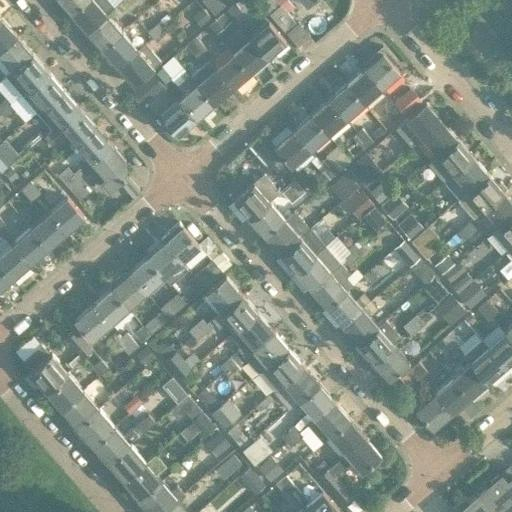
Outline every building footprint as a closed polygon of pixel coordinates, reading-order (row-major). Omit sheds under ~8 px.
[(60,0),(70,11),(82,0),(60,0)] [(105,12),(114,5),(108,0),(82,0),(70,11),(86,29),(105,12)] [(244,10),(236,0),(235,0),(226,8),(234,18),(244,10)] [(283,31),(294,22),(286,13),(274,0),(268,0),(263,5),(269,12),(267,13),(283,31)] [(287,0),(274,0),(286,13),(293,6),(287,0)] [(210,17),(202,7),(195,13),(203,23),(210,17)] [(230,20),(222,11),(209,23),(217,32),(230,20)] [(121,30),(105,12),(86,29),(101,47),(121,30)] [(166,13),(160,19),(164,24),(170,18),(166,13)] [(0,15),(0,47),(16,33),(0,15)] [(155,41),(168,29),(160,19),(146,31),(155,41)] [(284,38),(276,29),(267,19),(250,34),(267,53),(272,48),(275,52),(286,42),(283,39),(284,38)] [(206,41),(215,33),(209,25),(200,33),(206,41)] [(117,65),(136,48),(121,30),(101,47),(117,65)] [(16,33),(0,47),(0,54),(12,68),(32,51),(16,33)] [(248,69),(267,53),(250,34),(232,50),(248,69)] [(197,57),(207,48),(195,35),(185,44),(197,57)] [(133,83),(160,59),(144,41),(136,48),(117,65),(133,83)] [(369,60),(364,65),(380,84),(398,68),(390,59),(393,56),(382,44),(367,57),(369,60)] [(231,84),(248,69),(232,50),(214,65),(231,84)] [(12,69),(6,75),(20,92),(47,69),(32,51),(12,68),(12,69)] [(172,55),(160,65),(161,67),(169,76),(170,77),(182,66),(172,55)] [(213,100),(231,84),(214,65),(208,58),(190,73),(197,81),(213,100)] [(363,99),(380,84),(364,65),(346,80),(363,99)] [(164,80),(169,76),(161,67),(156,71),(164,80)] [(47,69),(20,92),(36,110),(63,87),(47,69)] [(152,72),(141,81),(151,93),(163,83),(152,72)] [(345,115),(363,99),(346,80),(328,96),(345,115)] [(195,116),(213,100),(197,81),(178,97),(195,116)] [(420,95),(420,94),(412,85),(394,100),(403,110),(420,95)] [(63,87),(36,110),(52,127),(78,105),(63,87)] [(11,110),(17,105),(8,95),(3,100),(11,110)] [(327,131),(345,115),(328,96),(310,111),(327,131)] [(176,132),(195,116),(178,97),(159,113),(165,119),(172,128),(175,131),(176,132)] [(0,111),(4,116),(11,110),(3,100),(0,102),(0,111)] [(405,117),(394,127),(410,146),(421,136),(441,119),(425,100),(405,117)] [(40,130),(34,136),(42,145),(48,140),(50,143),(62,132),(65,129),(74,139),(94,123),(78,105),(52,127),(52,128),(44,135),(40,130)] [(395,105),(388,111),(395,120),(402,114),(395,105)] [(309,146),(327,131),(310,111),(292,128),(309,146)] [(165,119),(160,124),(170,136),(175,131),(172,128),(165,119)] [(441,119),(421,136),(436,153),(456,136),(441,119)] [(94,123),(74,139),(89,157),(109,140),(94,123)] [(379,124),(371,131),(376,137),(384,130),(379,124)] [(357,142),(367,133),(361,127),(351,136),(357,142)] [(290,163),(309,146),(292,128),(274,144),(290,163)] [(363,148),(373,139),(367,133),(357,142),(363,148)] [(34,136),(26,142),(27,143),(30,146),(35,151),(42,145),(34,136)] [(437,154),(428,162),(443,179),(452,171),(472,154),(456,136),(436,153),(437,154)] [(257,137),(248,145),(258,157),(267,149),(257,137)] [(109,140),(89,157),(105,175),(100,179),(108,188),(118,179),(124,174),(123,172),(125,170),(125,162),(123,160),(125,158),(109,140)] [(27,143),(18,151),(21,154),(30,146),(27,143)] [(21,154),(19,156),(23,161),(23,162),(31,154),(32,155),(33,156),(36,153),(35,152),(35,151),(30,146),(26,150),(21,154)] [(364,153),(349,166),(365,185),(380,172),(364,153)] [(452,171),(443,179),(458,197),(487,172),(472,154),(452,171)] [(327,157),(317,166),(322,171),(332,163),(327,157)] [(277,160),(272,165),(277,171),(284,165),(279,159),(277,160)] [(328,178),(338,170),(332,163),(322,171),(328,178)] [(63,180),(71,172),(66,166),(57,173),(63,180)] [(10,167),(4,172),(12,181),(18,175),(10,167)] [(79,198),(94,185),(78,167),(71,172),(63,180),(79,198)] [(284,186),(294,177),(287,170),(278,179),(284,186)] [(357,185),(345,171),(330,184),(342,198),(357,185)] [(482,207),(502,189),(487,172),(458,197),(457,197),(473,215),(482,207)] [(124,174),(118,179),(123,186),(131,179),(126,173),(124,174)] [(295,179),(282,191),(291,201),(304,190),(295,179)] [(25,194),(35,186),(30,180),(20,189),(25,194)] [(248,217),(268,200),(251,181),(232,198),(248,217)] [(369,192),(380,204),(391,194),(380,182),(369,191),(369,192)] [(31,202),(41,193),(35,186),(25,194),(31,202)] [(498,225),(511,212),(511,200),(502,189),(482,207),(498,225)] [(373,204),(361,190),(350,199),(362,214),(363,213),(373,204)] [(391,194),(380,204),(391,218),(405,206),(393,192),(391,194)] [(66,195),(48,210),(65,229),(71,224),(74,227),(85,218),(82,215),(83,214),(66,195)] [(283,217),(268,200),(248,217),(264,234),(283,217)] [(376,229),(387,220),(373,204),(363,213),(376,229)] [(308,227),(292,209),(283,217),(264,234),(279,252),(308,227)] [(48,210),(30,225),(47,245),(65,229),(48,210)] [(409,212),(397,223),(410,238),(422,227),(409,212)] [(511,240),(511,212),(498,225),(499,225),(491,231),(505,247),(511,241),(511,240)] [(469,220),(457,231),(463,238),(475,227),(469,220)] [(196,241),(181,223),(178,221),(161,236),(163,239),(180,259),(198,243),(196,241)] [(30,225),(12,241),(29,261),(47,245),(30,225)] [(294,269),(324,244),(308,226),(308,227),(279,252),(294,269)] [(207,235),(198,243),(211,258),(220,250),(207,235)] [(163,239),(146,254),(163,274),(169,282),(187,266),(180,259),(163,239)] [(409,264),(419,256),(405,239),(395,248),(409,264)] [(359,255),(365,250),(356,240),(351,245),(359,255)] [(12,241),(0,251),(0,264),(10,276),(29,261),(12,241)] [(340,262),(339,262),(324,244),(294,269),(310,287),(340,262)] [(354,260),(359,255),(351,245),(341,254),(344,258),(348,254),(354,260)] [(220,250),(211,258),(212,259),(221,269),(222,270),(231,262),(220,250)] [(440,272),(453,262),(446,253),(433,264),(440,272)] [(145,290),(163,274),(146,254),(127,271),(145,290)] [(350,264),(354,260),(348,254),(344,258),(350,264)] [(424,283),(435,274),(419,256),(409,264),(424,283)] [(203,285),(221,269),(212,259),(194,275),(203,285)] [(444,273),(450,280),(464,269),(458,261),(444,273)] [(346,276),(349,272),(340,262),(310,287),(325,305),(345,288),(346,289),(353,283),(346,276)] [(0,264),(0,285),(10,276),(0,264)] [(118,273),(107,283),(110,286),(127,306),(145,290),(127,271),(120,276),(118,273)] [(465,272),(451,285),(457,291),(471,279),(465,272)] [(220,309),(240,292),(224,274),(205,291),(220,309)] [(196,290),(203,285),(194,275),(187,280),(191,284),(196,290)] [(473,280),(457,294),(468,307),(471,305),(484,293),(473,280)] [(196,290),(191,284),(185,289),(192,296),(197,292),(196,290)] [(109,322),(127,306),(110,286),(91,302),(109,322)] [(355,299),(346,289),(345,288),(325,305),(341,323),(369,298),(363,291),(355,299)] [(177,291),(159,307),(168,317),(173,313),(186,302),(177,291)] [(232,331),(256,310),(240,292),(220,309),(221,309),(211,318),(206,322),(202,318),(196,323),(205,333),(216,323),(218,326),(224,322),(232,331)] [(452,296),(438,308),(450,323),(464,310),(452,296)] [(368,315),(377,307),(369,298),(341,323),(356,340),(376,323),(368,315)] [(483,313),(493,304),(487,298),(477,306),(483,313)] [(91,338),(109,322),(91,302),(73,318),(91,338)] [(488,319),(498,311),(493,304),(483,313),(488,319)] [(422,306),(416,311),(419,314),(420,316),(426,310),(425,309),(422,306)] [(415,313),(412,316),(421,326),(424,323),(426,322),(427,323),(433,318),(426,310),(425,309),(418,315),(415,313)] [(242,353),(271,328),(256,310),(232,331),(229,334),(239,345),(236,347),(237,348),(242,353)] [(468,314),(464,317),(469,324),(473,320),(468,314)] [(155,315),(145,324),(152,332),(158,326),(162,323),(155,315)] [(392,342),(393,341),(400,335),(385,316),(376,323),(356,340),(372,358),(392,342)] [(415,331),(421,326),(412,316),(402,325),(406,329),(410,326),(415,331)] [(197,339),(205,333),(196,323),(188,329),(197,339)] [(135,333),(141,341),(150,333),(143,326),(135,333)] [(411,335),(415,331),(410,326),(406,329),(411,335)] [(257,371),(287,346),(271,328),(242,353),(237,348),(226,358),(234,367),(237,365),(238,366),(246,358),(257,371)] [(504,363),(511,355),(511,336),(505,328),(487,344),(504,363)] [(93,348),(89,343),(75,329),(66,337),(83,357),(93,348)] [(447,344),(456,336),(450,329),(441,338),(447,344)] [(122,346),(131,337),(126,331),(117,340),(122,346)] [(453,351),(462,342),(456,336),(447,344),(453,351)] [(128,353),(137,344),(131,337),(122,346),(128,353)] [(165,358),(174,349),(164,337),(154,346),(165,358)] [(481,337),(463,352),(469,359),(486,378),(504,363),(487,344),(481,337)] [(407,359),(392,342),(372,359),(388,376),(407,359)] [(50,351),(48,353),(40,344),(23,359),(31,368),(28,370),(44,388),(66,369),(50,351)] [(146,364),(155,356),(145,345),(136,352),(146,364)] [(273,389),(277,385),(303,364),(287,346),(257,371),(273,389)] [(80,372),(97,357),(92,350),(74,365),(80,372)] [(176,358),(169,365),(179,376),(186,369),(176,358)] [(227,374),(234,367),(226,358),(219,365),(227,374)] [(412,381),(426,369),(417,359),(404,371),(412,380),(412,381)] [(468,394),(486,378),(469,359),(451,374),(468,394)] [(98,375),(108,367),(102,360),(92,368),(98,375)] [(298,398),(318,381),(303,364),(277,385),(283,392),(289,388),(298,398)] [(60,406),(82,387),(66,369),(44,388),(60,406)] [(404,371),(398,376),(406,385),(412,380),(404,371)] [(450,409),(468,394),(451,374),(433,390),(450,409)] [(175,391),(181,387),(171,375),(165,380),(175,391)] [(314,416),(334,399),(318,381),(298,398),(309,410),(302,416),(307,422),(314,416)] [(76,424),(98,405),(82,387),(60,406),(76,424)] [(212,411),(220,404),(205,387),(197,395),(212,411)] [(266,404),(272,399),(263,389),(257,394),(266,404)] [(431,426),(450,409),(433,390),(414,406),(431,426)] [(187,393),(169,409),(177,418),(186,410),(193,418),(202,410),(187,393)] [(259,410),(266,404),(257,394),(250,400),(259,410)] [(129,412),(139,403),(133,396),(123,405),(129,412)] [(240,411),(229,399),(227,397),(220,404),(212,411),(210,412),(223,427),(240,411)] [(329,434),(349,417),(334,399),(314,416),(307,423),(323,441),(330,434),(329,434)] [(92,443),(114,424),(98,405),(76,424),(92,443)] [(154,420),(160,415),(155,408),(132,427),(138,434),(139,435),(155,422),(154,420)] [(209,431),(215,425),(202,410),(193,418),(190,421),(197,428),(203,423),(209,431)] [(302,416),(294,423),(295,424),(299,429),(307,422),(302,416)] [(345,451),(364,434),(349,417),(329,434),(330,434),(345,451)] [(114,424),(92,443),(108,461),(130,442),(138,434),(132,427),(123,434),(114,424)] [(241,447),(249,441),(235,424),(227,430),(241,447)] [(297,440),(303,434),(299,429),(295,424),(288,430),(297,440)] [(216,455),(230,444),(218,430),(205,441),(216,455)] [(290,445),(297,440),(288,430),(282,435),(290,445)] [(258,434),(242,449),(254,463),(271,448),(258,434)] [(361,470),(380,452),(364,434),(345,451),(328,466),(318,475),(344,503),(353,495),(334,473),(351,458),(361,470)] [(124,479),(145,460),(130,442),(108,461),(124,479)] [(145,460),(124,479),(139,496),(161,477),(156,472),(166,464),(156,452),(146,461),(145,460)] [(233,453),(216,467),(224,477),(241,462),(233,453)] [(270,480),(282,469),(270,455),(257,466),(270,480)] [(318,475),(328,466),(322,459),(312,468),(318,475)] [(290,479),(285,473),(274,481),(280,488),(290,479)] [(511,488),(500,474),(477,494),(492,511),(508,511),(511,509),(511,488)] [(177,484),(171,489),(161,477),(139,496),(152,511),(159,511),(177,496),(178,497),(183,492),(177,484)] [(255,492),(265,484),(259,477),(249,486),(255,492)] [(291,491),(296,486),(290,479),(280,488),(286,495),(291,491)] [(299,500),(304,496),(296,486),(291,491),(299,500)] [(310,511),(333,511),(338,508),(321,488),(303,504),(310,511)] [(463,500),(451,511),(492,511),(477,494),(466,503),(463,500)] [(190,511),(178,497),(177,496),(159,511),(190,511)]
